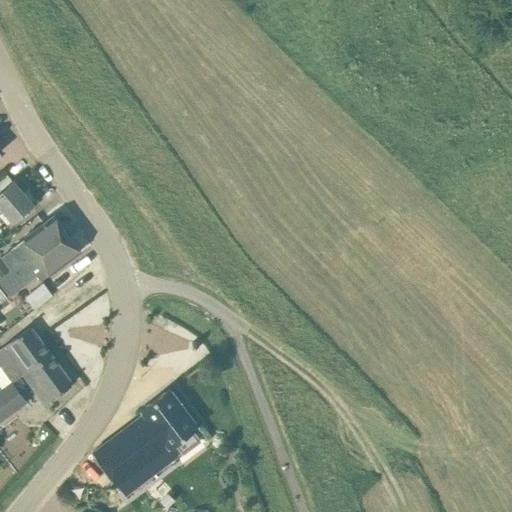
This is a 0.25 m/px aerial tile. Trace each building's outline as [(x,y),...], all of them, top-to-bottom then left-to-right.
[(13,222),(19,217),(34,204),(14,180),(0,192),(0,210),(2,209),(13,222)] [(54,215),(9,248),(10,250),(2,257),(3,258),(11,270),(0,277),(0,282),(10,296),(24,285),(37,276),(41,280),(50,273),(51,273),(80,251),(54,215)] [(0,277),(11,270),(3,258),(0,260),(0,277)] [(0,349),(0,365),(13,382),(50,354),(30,327),(0,349)] [(45,404),(48,402),(73,384),(50,354),(23,374),(25,377),(45,404)] [(12,382),(0,390),(0,420),(26,401),(12,382)] [(199,426),(170,388),(141,410),(144,414),(93,452),(126,495),(177,456),(171,448),(199,426)]
